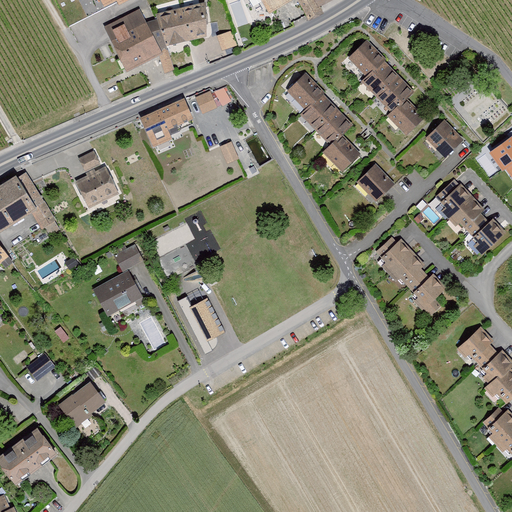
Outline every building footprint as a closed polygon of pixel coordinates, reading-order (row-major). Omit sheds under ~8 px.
[(259,0),(266,10),(282,0),(294,0),(306,19),(319,11),(315,5),(323,0),(259,0)] [(201,6),(154,18),(161,47),(209,35),(201,6)] [(135,7),(100,25),(123,69),(158,51),(142,20),(135,7)] [(154,18),(142,20),(158,51),(162,72),(171,68),(161,47),(154,18)] [(363,40),(344,59),(363,78),(359,82),(387,111),(380,118),(401,138),(419,120),(399,101),(408,92),(380,63),(382,60),(363,40)] [(302,75),(283,94),(302,113),(298,117),(326,146),(319,153),(340,174),(358,155),(338,136),(347,127),(318,98),(321,95),(302,75)] [(218,86),(192,97),(199,113),(225,101),(218,86)] [(181,96),(136,115),(149,145),(169,137),(164,125),(188,114),(181,96)] [(437,122),(422,139),(441,156),(456,139),(437,122)] [(511,135),(493,149),(511,176),(511,135)] [(75,157),(84,175),(73,180),(87,207),(115,194),(93,148),(75,157)] [(17,166),(0,176),(0,227),(25,211),(39,232),(53,222),(17,166)] [(371,167),(354,185),(372,201),(389,183),(371,167)] [(491,221),(487,224),(477,215),(482,210),(457,185),(453,189),(448,184),(436,196),(442,201),(436,207),(460,232),(464,228),(473,238),(469,242),(481,254),(502,232),(491,221)] [(429,276),(426,280),(416,270),(421,265),(396,240),(374,262),(399,287),(402,284),(412,293),(408,297),(427,317),(437,307),(429,299),(441,288),(429,276)] [(111,256),(118,273),(125,270),(143,262),(136,246),(111,256)] [(118,273),(88,288),(106,323),(143,304),(125,270),(118,273)] [(202,308),(182,317),(198,350),(218,340),(202,308)] [(494,356),(486,346),(489,343),(477,330),(454,351),(465,363),(470,359),(480,370),(474,375),(485,387),(483,388),(495,402),(500,398),(505,403),(511,396),(511,377),(505,369),(509,365),(497,353),(494,356)] [(24,369),(34,382),(53,368),(43,355),(24,369)] [(84,380),(55,404),(73,426),(102,402),(84,380)] [(511,423),(501,412),(479,434),(504,459),(508,455),(511,459),(511,423)] [(34,428),(0,451),(0,467),(12,485),(54,456),(34,428)] [(0,497),(0,511),(10,511),(8,506),(5,508),(0,497)]
